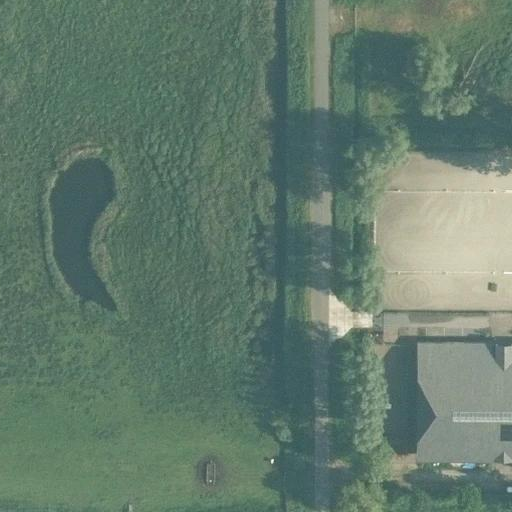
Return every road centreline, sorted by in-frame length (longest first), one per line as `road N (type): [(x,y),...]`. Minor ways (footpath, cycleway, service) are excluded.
road 1 (unclassified): [(319,511),(318,0)]
road 2 (track): [(511,476),(285,478)]
